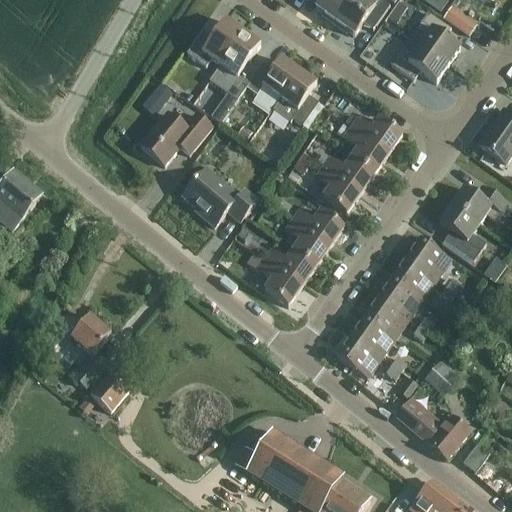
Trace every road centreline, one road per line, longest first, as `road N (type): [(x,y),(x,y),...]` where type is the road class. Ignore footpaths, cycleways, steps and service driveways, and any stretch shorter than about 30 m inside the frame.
road 1 (tertiary): [(294,355),(46,151)]
road 2 (residential): [(447,141),(294,355)]
road 3 (tertiary): [(490,511),(294,355)]
road 4 (residential): [(447,141),(247,0)]
road 5 (residential): [(46,151),(132,0)]
